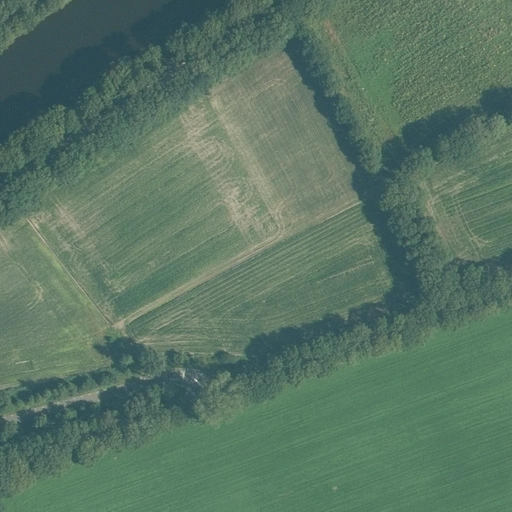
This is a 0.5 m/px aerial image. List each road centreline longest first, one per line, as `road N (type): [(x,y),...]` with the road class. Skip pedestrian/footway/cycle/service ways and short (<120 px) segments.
road 1 (track): [(0,187),(280,0)]
road 2 (unclassified): [(203,399),(511,289)]
road 3 (unclassified): [(0,421),(172,376),(191,375),(203,399)]
road 4 (unclassified): [(0,471),(203,399)]
